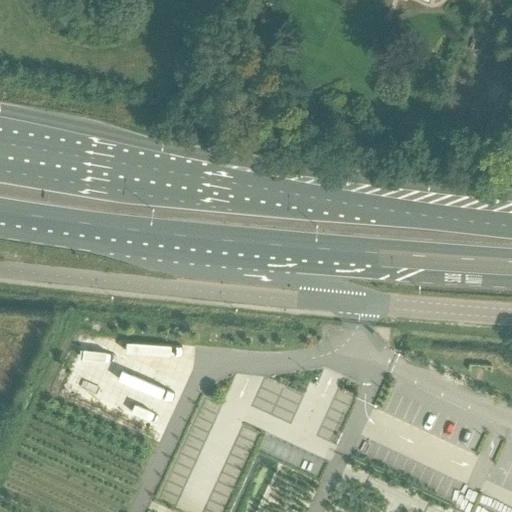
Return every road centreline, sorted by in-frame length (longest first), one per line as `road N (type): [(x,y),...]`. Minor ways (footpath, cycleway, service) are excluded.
road 1 (primary): [(511,224),(0,143)]
road 2 (primary): [(0,211),(294,247)]
road 3 (primary): [(294,247),(511,262)]
road 4 (residential): [(511,316),(355,304)]
